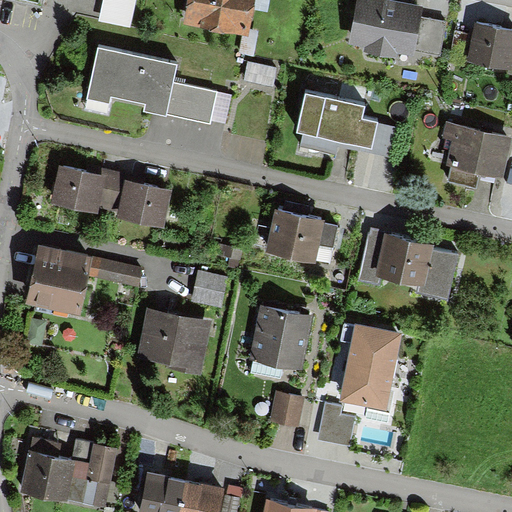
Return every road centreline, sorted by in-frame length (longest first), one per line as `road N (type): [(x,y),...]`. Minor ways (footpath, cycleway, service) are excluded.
road 1 (residential): [(0,388),(235,451),(511,509)]
road 2 (residential): [(22,124),(511,230)]
